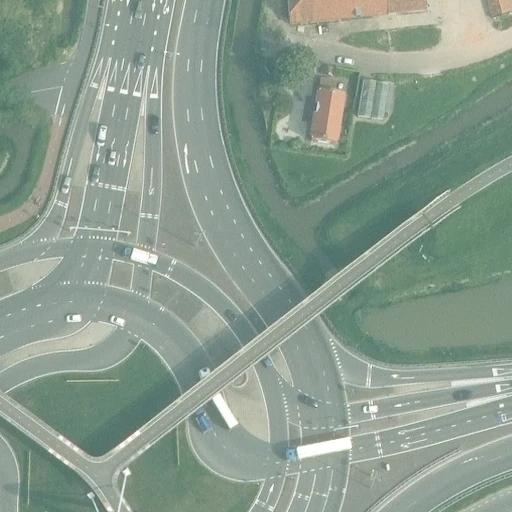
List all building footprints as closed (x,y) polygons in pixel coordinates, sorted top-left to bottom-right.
[(0,0),(0,44),(30,46),(32,0),(0,0)] [(422,5),(421,0),(289,0),(293,23),(422,5)] [(493,20),(511,14),(508,0),(487,0),(487,1),(493,20)] [(334,146),(342,96),(333,95),(335,83),(320,81),(310,142),(334,146)] [(362,82),(357,118),(382,122),(388,86),(362,82)]
